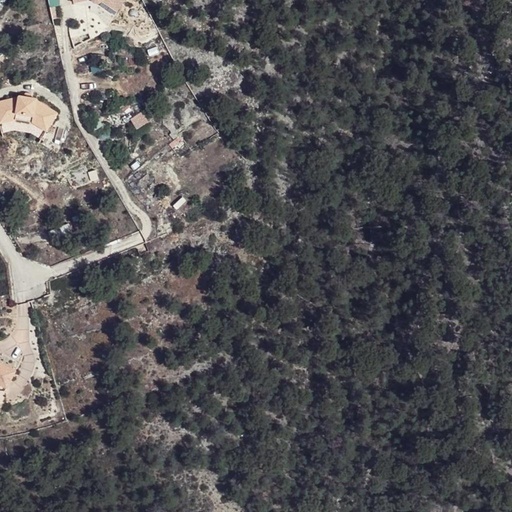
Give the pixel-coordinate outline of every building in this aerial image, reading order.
[(73,0),(73,2),(81,0),(91,0),(92,1),(93,2),(93,3),(95,3),(96,3),(97,3),(98,3),(99,2),(100,2),(101,0),(118,11),(124,0),(73,0)] [(17,96),(0,99),(0,114),(20,110),(32,113),(52,127),(61,114),(40,100),(40,99),(18,94),(17,96)] [(20,110),(0,114),(0,120),(22,116),(28,118),(49,132),(52,127),(32,113),(20,110)] [(79,214),(72,216),(76,228),(83,225),(79,214)] [(55,246),(76,236),(68,220),(47,230),(55,246)] [(0,381),(12,385),(19,367),(0,360),(0,381)] [(0,388),(11,389),(12,385),(0,381),(0,388)]
